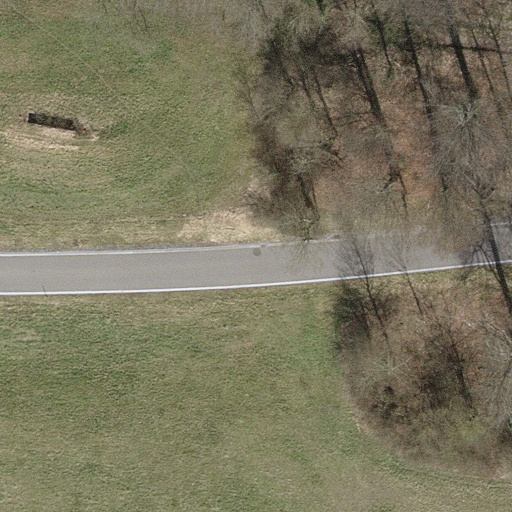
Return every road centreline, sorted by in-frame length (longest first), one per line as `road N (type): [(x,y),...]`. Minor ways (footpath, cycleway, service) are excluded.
road 1 (unclassified): [(0,275),(306,263),(511,242)]
road 2 (track): [(511,39),(265,0)]
